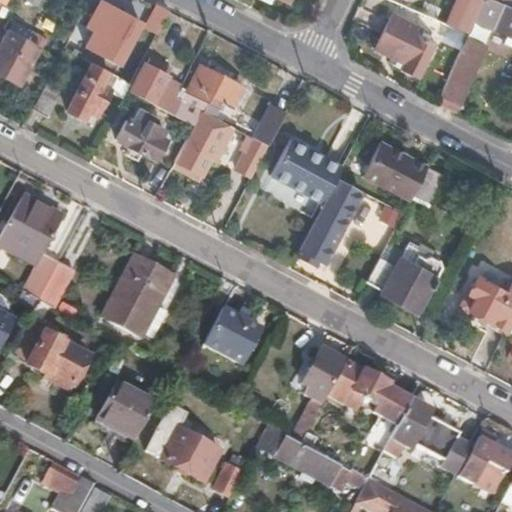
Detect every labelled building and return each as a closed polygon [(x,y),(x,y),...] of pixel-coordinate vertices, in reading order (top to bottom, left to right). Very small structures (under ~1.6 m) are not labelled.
[(451,9),(431,0),(421,0),(416,11),(445,24),(451,9)] [(471,22),(480,0),(455,0),(451,9),(445,24),(466,33),(471,22)] [(511,16),(501,12),(503,6),(489,0),(480,0),(471,22),(494,31),(511,39),(511,16)] [(510,9),(511,2),(511,0),(489,0),(503,6),(510,9)] [(109,75),(137,22),(99,3),(85,31),(93,35),(86,50),(89,51),(86,56),(72,49),(70,55),(90,65),(109,75)] [(155,33),(166,11),(153,5),(142,26),(155,33)] [(511,9),(510,9),(503,6),(501,12),(511,16),(511,9)] [(433,45),(418,37),(422,30),(391,15),(374,51),(401,65),(400,68),(416,77),(433,45)] [(486,49),(494,31),(471,22),(466,33),(464,38),(486,49)] [(25,44),(29,36),(19,31),(15,39),(25,44)] [(0,76),(18,86),(36,50),(40,52),(44,44),(29,36),(25,44),(15,39),(3,33),(0,39),(0,76)] [(72,49),(76,43),(67,38),(61,50),(70,55),(72,49)] [(460,108),(486,49),(464,38),(450,70),(438,98),(460,108)] [(169,70),(148,60),(145,65),(166,76),(169,70)] [(240,82),(198,61),(187,83),(205,93),(203,98),(207,100),(226,110),(240,82)] [(178,85),(179,82),(166,76),(145,65),(143,64),(128,93),(130,94),(164,112),(171,97),(178,85)] [(95,116),(112,84),(125,91),(128,84),(109,75),(90,65),(66,111),(82,119),(85,111),(95,116)] [(203,98),(178,85),(171,97),(181,101),(201,112),(207,100),(203,98)] [(44,118),(56,93),(43,86),(30,110),(44,118)] [(173,116),(181,101),(171,97),(164,112),(173,116)] [(225,139),(231,127),(201,112),(181,101),(173,116),(193,126),(174,162),(200,175),(220,136),(225,139)] [(267,146),(284,114),(269,105),(252,137),(267,146)] [(467,121),(470,113),(460,108),(457,116),(467,121)] [(158,138),(162,130),(154,125),(156,120),(137,110),(131,123),(125,121),(116,141),(129,147),(139,152),(154,160),(164,140),(158,138)] [(91,124),(95,116),(85,111),(82,119),(91,124)] [(251,177),(267,146),(252,137),(247,135),(241,146),(245,149),(236,168),(251,177)] [(339,168),(288,142),(269,177),(320,204),(334,178),(339,168)] [(411,195),(427,166),(380,142),(362,177),(408,201),(411,195)] [(135,159),(139,152),(129,147),(126,155),(135,159)] [(200,175),(174,162),(169,171),(196,185),(200,175)] [(430,205),(445,177),(427,166),(411,195),(430,205)] [(321,266),(360,192),(334,178),(320,204),(319,206),(321,208),(302,245),(295,257),(314,267),(316,263),(321,266)] [(37,263),(58,223),(39,212),(42,205),(22,195),(16,205),(0,236),(0,246),(35,266),(21,294),(37,302),(53,271),(37,263)] [(406,245),(398,260),(415,268),(419,259),(415,258),(414,249),(406,245)] [(415,314),(437,271),(436,259),(428,255),(419,259),(415,268),(398,260),(394,266),(379,258),(365,284),(380,292),(379,296),(415,314)] [(149,345),(181,284),(133,259),(100,318),(149,345)] [(54,311),(73,273),(57,264),(53,271),(37,302),(54,311)] [(511,326),(511,290),(507,288),(505,293),(476,279),(460,310),(508,334),(511,326)] [(240,367),(260,329),(222,309),(217,318),(205,340),(202,347),(240,367)] [(0,345),(14,320),(0,311),(0,345)] [(205,340),(217,318),(205,312),(194,334),(205,340)] [(75,344),(28,319),(8,357),(41,376),(44,371),(72,387),(87,358),(73,350),(75,344)] [(335,380),(345,361),(320,348),(303,378),(310,382),(304,396),(309,399),(298,419),(311,426),(326,397),(335,380)] [(411,395),(363,370),(362,373),(347,365),(339,382),(335,380),(326,397),(352,411),(360,397),(378,406),(375,411),(397,422),(408,402),(411,395)] [(72,387),(44,371),(41,376),(40,378),(69,394),(72,387)] [(135,440),(153,404),(114,384),(96,420),(135,440)] [(457,435),(425,418),(427,412),(408,402),(397,422),(382,451),(395,458),(401,446),(408,449),(411,444),(443,461),(440,466),(456,475),(470,448),(456,439),(457,435)] [(301,444),(311,426),(298,419),(289,437),(294,440),(301,444)] [(301,444),(294,440),(289,437),(268,426),(257,448),(339,491),(351,470),(301,444)] [(202,483),(219,452),(177,429),(160,460),(161,461),(202,483)] [(511,458),(511,454),(479,437),(459,475),(478,485),(487,464),(504,473),(511,458)] [(81,511),(94,488),(95,488),(96,486),(51,461),(40,482),(59,492),(51,509),(57,511),(81,511)] [(496,488),(504,473),(487,464),(478,485),(489,490),(496,488)] [(230,499),(242,475),(225,466),(214,489),(230,499)] [(428,511),(367,479),(355,502),(361,505),(374,511),(428,511)] [(511,481),(502,502),(511,507),(511,481)] [(99,511),(108,495),(95,488),(94,488),(81,511),(99,511)] [(356,511),(361,505),(355,502),(350,511),(356,511)]
